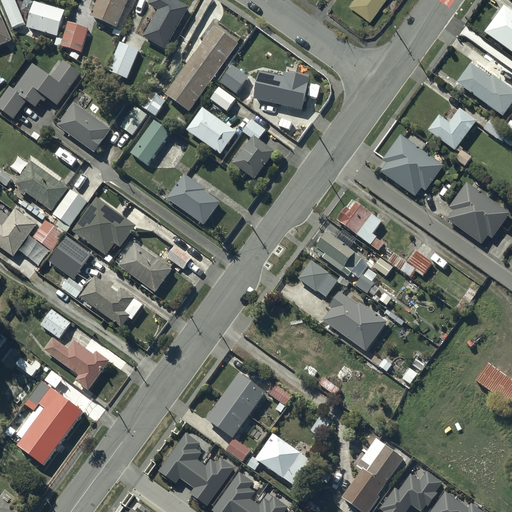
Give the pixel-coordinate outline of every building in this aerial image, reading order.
[(14,0),(7,0),(2,2),(13,32),(25,27),(14,0)] [(100,0),(92,21),(117,32),(130,0),(100,0)] [(168,0),(154,0),(150,9),(159,14),(144,41),(166,54),(189,11),(168,0)] [(352,0),(347,7),(369,22),(384,0),(352,0)] [(35,6),(28,31),(59,40),(66,15),(35,6)] [(511,15),(504,10),(485,37),(511,55),(511,15)] [(0,49),(12,45),(0,15),(0,49)] [(68,26),(62,49),(82,55),(89,32),(68,26)] [(215,32),(166,98),(190,116),(239,50),(215,32)] [(109,75),(128,82),(140,53),(121,46),(109,75)] [(11,91),(0,104),(0,112),(14,123),(27,106),(36,112),(42,104),(46,106),(48,103),(57,110),(81,78),(64,65),(51,82),(33,69),(14,94),(11,91)] [(229,68),(216,85),(237,101),(249,84),(229,68)] [(471,68),(457,87),(504,120),(511,108),(511,92),(500,84),(499,87),(471,68)] [(297,82),(283,78),(282,80),(261,75),(255,103),(314,116),(320,87),(297,83),(297,82)] [(220,90),(211,102),(228,115),(237,103),(220,90)] [(150,94),(140,109),(157,120),(167,105),(150,94)] [(75,107),(59,130),(96,157),(105,145),(105,144),(112,133),(75,107)] [(136,110),(121,130),(133,139),(148,118),(136,110)] [(204,111),(188,134),(222,158),(238,136),(204,111)] [(440,120),(429,135),(455,154),(456,153),(460,156),(456,162),(465,169),(472,160),(463,154),(464,153),(460,150),(477,127),(459,113),(453,122),(446,117),(442,122),(440,120)] [(486,129),(484,132),(502,145),(503,144),(511,149),(511,147),(511,136),(510,134),(511,133),(492,120),(491,122),(486,118),(481,125),(486,129)] [(156,123),(132,156),(148,168),(173,135),(156,123)] [(252,123),(243,135),(253,142),(234,167),(256,183),(276,155),(260,143),(267,134),(252,123)] [(387,166),(381,175),(415,200),(422,192),(425,195),(444,169),(401,139),(383,164),(387,166)] [(28,197),(53,215),(69,192),(32,166),(31,168),(19,160),(11,171),(23,179),(16,189),(20,192),(19,194),(26,199),(28,197)] [(187,178),(168,203),(205,229),(222,207),(205,195),(207,192),(187,178)] [(453,214),(447,223),(482,248),(488,239),(492,242),(510,217),(467,186),(449,211),(453,214)] [(71,194),(54,218),(72,230),(88,206),(71,194)] [(137,230),(98,202),(73,235),(107,260),(116,248),(121,251),(137,230)] [(338,225),(378,254),(383,247),(376,242),(377,241),(373,238),(383,225),(357,206),(351,215),(347,212),(338,225)] [(0,226),(0,250),(15,261),(38,229),(16,214),(4,230),(0,226)] [(46,225),(33,241),(52,255),(64,239),(46,225)] [(361,262),(328,237),(315,254),(323,261),(323,262),(342,276),(342,275),(348,280),(351,276),(356,279),(360,274),(355,270),(361,262)] [(69,241),(51,266),(75,284),(93,259),(69,241)] [(132,241),(116,264),(122,267),(119,270),(157,297),(173,274),(137,248),(138,245),(132,241)] [(176,248),(168,260),(184,272),(193,261),(176,248)] [(394,257),(388,265),(411,281),(416,275),(423,280),(433,266),(417,255),(408,267),(394,257)] [(390,277),(395,271),(382,261),(375,269),(385,276),(386,275),(390,277)] [(312,265),(299,283),(317,296),(318,294),(326,300),(337,285),(329,279),(329,278),(312,265)] [(96,280),(81,302),(122,332),(130,322),(133,324),(144,308),(122,292),(119,296),(96,280)] [(362,281),(356,288),(372,300),(378,292),(362,281)] [(329,311),(330,312),(332,313),(324,325),(366,354),(386,325),(358,306),(357,308),(339,296),(329,311)] [(53,313),(41,329),(60,342),(71,326),(53,313)] [(0,339),(0,348),(12,359),(17,352),(1,339),(0,339)] [(55,342),(46,353),(81,379),(76,385),(89,395),(111,365),(98,355),(95,359),(75,344),(69,352),(55,342)] [(511,377),(490,361),(477,378),(511,404),(511,377)] [(265,398),(238,378),(206,424),(233,443),(227,453),(245,465),(252,455),(234,442),(265,398)] [(276,388),(269,397),(286,410),(293,400),(276,388)] [(50,392),(18,438),(25,443),(19,452),(46,471),(85,417),(50,392)] [(321,419),(313,430),(314,430),(311,435),(321,441),(331,426),(321,419)] [(361,449),(369,455),(358,471),(363,475),(343,503),(356,511),(371,511),(379,501),(378,501),(404,464),(376,445),(381,437),(374,432),(361,449)] [(187,437),(160,475),(177,487),(181,481),(195,492),(191,498),(207,509),(234,472),(221,463),(218,467),(212,463),(207,470),(199,464),(203,458),(197,454),(201,447),(187,437)] [(260,467),(284,485),(285,483),(293,489),(310,466),(274,439),(257,462),(254,460),(248,468),(255,473),(260,467)] [(409,511),(411,509),(414,511),(424,511),(426,510),(429,511),(439,498),(437,496),(444,487),(427,475),(420,485),(411,478),(400,494),(396,492),(381,511),(409,511)] [(241,477),(215,511),(287,511),(288,511),(274,502),(271,506),(265,502),(260,510),(251,503),(256,496),(250,492),(254,487),(241,477)] [(477,511),(472,508),(469,511),(467,511),(446,497),(434,511),(477,511)]
